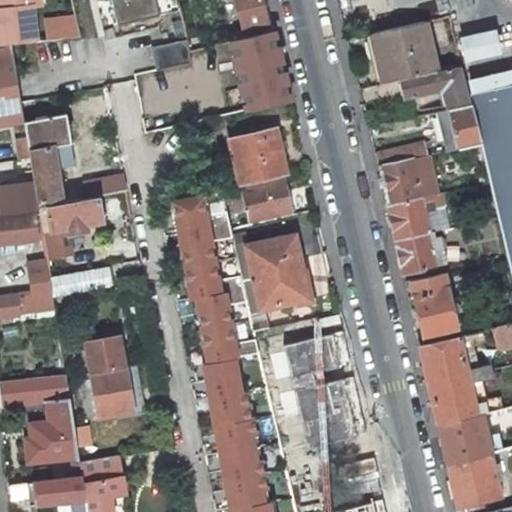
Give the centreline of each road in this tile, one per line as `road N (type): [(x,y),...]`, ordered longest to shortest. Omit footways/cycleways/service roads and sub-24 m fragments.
road 1 (unclassified): [(428,511),(305,0)]
road 2 (residential): [(118,96),(201,511)]
